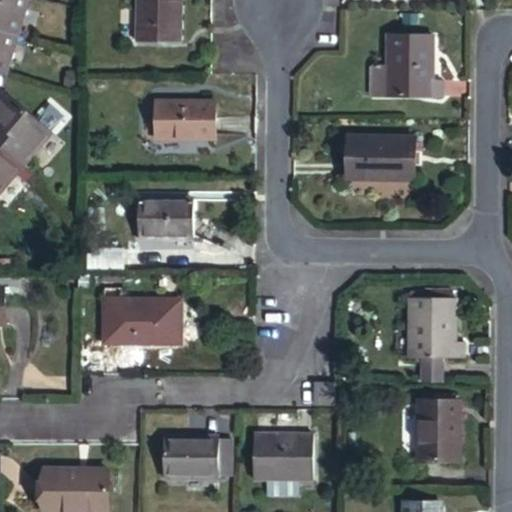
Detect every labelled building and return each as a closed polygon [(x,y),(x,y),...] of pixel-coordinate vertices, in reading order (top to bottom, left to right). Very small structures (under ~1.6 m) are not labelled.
[(21,13),(24,0),(0,0),(0,35),(16,40),(24,14),(21,13)] [(175,0),(131,0),(132,41),(175,41),(175,0)] [(382,95),(437,96),(437,80),(425,80),(424,52),(428,52),(428,34),(382,34),(382,95)] [(8,67),(16,40),(0,35),(0,80),(1,81),(5,67),(8,67)] [(50,136),(3,94),(0,97),(0,151),(19,168),(29,156),(31,157),(50,136)] [(209,99),(149,99),(149,139),(209,139),(209,99)] [(409,135),(340,135),(340,176),(410,176),(409,135)] [(0,193),(13,178),(11,177),(19,168),(0,151),(0,193)] [(185,200),(131,200),(131,237),(185,238),(185,200)] [(124,247),(88,245),(87,260),(123,262),(124,247)] [(172,296),(98,296),(99,341),(172,340),(172,296)] [(458,340),(449,340),(449,296),(401,296),(402,358),(416,358),(436,358),(459,358),(458,340)] [(436,358),(416,358),(416,382),(436,383),(436,358)] [(335,384),(317,385),(317,408),(336,407),(335,384)] [(453,402),(413,402),(414,460),(453,461),(453,402)] [(289,440),(263,440),(262,435),(247,435),(247,481),(307,482),(306,436),(289,436),(289,440)] [(210,479),(211,440),(158,439),(158,479),(210,479)] [(222,440),(211,440),(210,479),(222,479),(222,440)] [(102,511),(102,471),(41,470),(40,511),(102,511)] [(434,511),(434,503),(400,503),(400,511),(434,511)]
